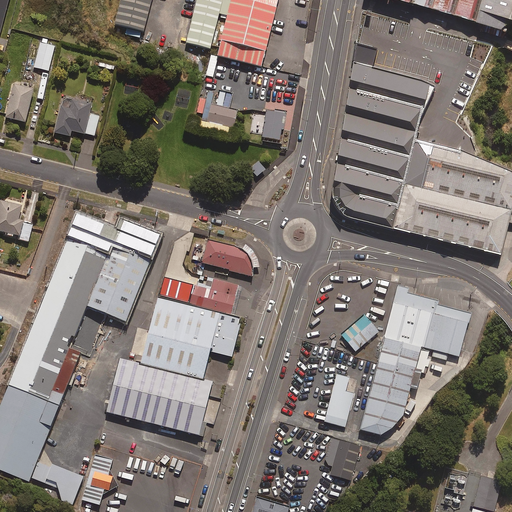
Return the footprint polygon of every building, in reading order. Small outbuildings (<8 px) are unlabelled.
[(0,0),(0,32),(8,0),(0,0)] [(113,0),(107,24),(139,32),(143,16),(147,0),(113,0)] [(232,0),(217,57),(259,67),(276,0),(232,0)] [(488,0),(416,0),(484,17),(488,0)] [(511,0),(491,0),(489,10),(511,15),(511,0)] [(216,23),(191,17),(188,29),(185,42),(209,49),(216,23)] [(55,46),(41,42),(34,67),(49,71),(55,46)] [(356,42),(338,164),(402,181),(414,138),(429,84),(372,67),(373,63),(377,48),(359,43),(357,42),(356,42)] [(222,60),(210,58),(207,72),(219,75),(222,60)] [(34,88),(13,83),(5,116),(26,121),(34,88)] [(210,87),(204,86),(201,100),(207,101),(210,87)] [(92,103),(64,96),(54,132),(70,136),(72,130),(94,136),(100,116),(90,113),(92,103)] [(238,109),(212,103),(209,121),(233,127),(238,109)] [(285,114),(266,111),(262,137),(281,140),(285,114)] [(414,138),(393,228),(498,256),(511,206),(511,170),(465,150),(414,138)] [(264,169),(258,161),(249,168),(255,176),(264,169)] [(355,218),(393,228),(402,181),(338,164),(334,194),(342,210),(355,218)] [(22,204),(0,199),(0,230),(19,235),(18,239),(29,241),(33,224),(19,221),(22,204)] [(65,236),(106,250),(110,241),(118,242),(151,257),(161,234),(119,217),(113,228),(73,215),(65,236)] [(5,386),(46,400),(83,306),(106,250),(65,236),(5,386)] [(233,246),(208,240),(202,262),(228,268),(233,246)] [(83,306),(122,320),(151,257),(110,241),(106,250),(83,306)] [(234,246),(229,270),(248,275),(253,276),(251,260),(247,254),(234,246)] [(31,263),(24,261),(18,277),(25,279),(31,263)] [(238,285),(213,279),(210,289),(235,296),(238,285)] [(231,312),(236,297),(195,285),(190,301),(231,312)] [(410,288),(397,285),(384,339),(421,348),(461,358),(472,313),(438,305),(439,301),(408,293),(410,288)] [(163,295),(144,364),(205,380),(213,349),(223,311),(163,295)] [(245,317),(223,311),(213,349),(235,355),(245,317)] [(380,330),(364,314),(341,336),(356,352),(380,330)] [(421,348),(384,339),(358,432),(377,437),(401,416),(421,348)] [(144,364),(124,359),(110,411),(201,435),(215,383),(205,380),(144,364)] [(359,378),(338,373),(325,421),(346,427),(359,378)] [(46,400),(5,386),(0,397),(0,468),(26,479),(59,406),(46,400)] [(361,446),(340,441),(330,475),(351,481),(361,446)] [(110,469),(113,459),(95,454),(88,477),(82,500),(100,505),(103,494),(119,485),(110,469)] [(492,511),(500,481),(444,468),(433,511),(492,511)] [(287,511),(290,506),(257,496),(251,511),(287,511)]
